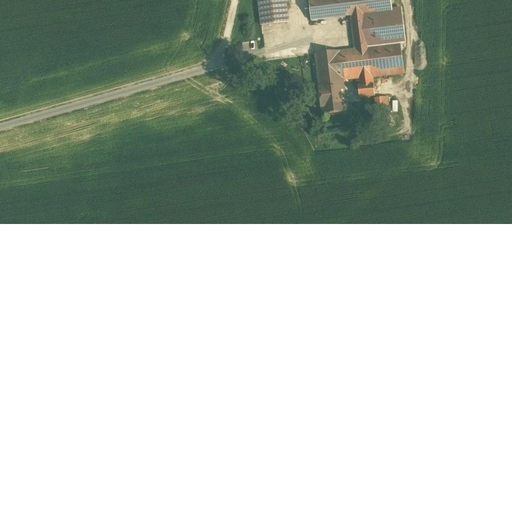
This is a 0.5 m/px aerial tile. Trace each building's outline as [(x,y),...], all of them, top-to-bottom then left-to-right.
[(284,0),(258,0),(261,25),(287,22),(284,0)] [(342,75),(342,80),(358,78),(359,86),(360,97),(374,96),(372,77),(403,73),(400,44),(405,44),(401,9),(392,10),(390,0),(309,0),(308,0),(311,20),(350,15),(354,49),(315,54),(318,78),(342,75)] [(313,40),(332,39),(331,30),(312,31),(313,40)] [(335,48),(352,42),(349,34),(332,40),(335,48)] [(329,114),(346,112),(342,80),(342,75),(318,78),(321,107),(328,106),(329,114)] [(390,97),(375,99),(378,127),(393,125),(390,97)]
